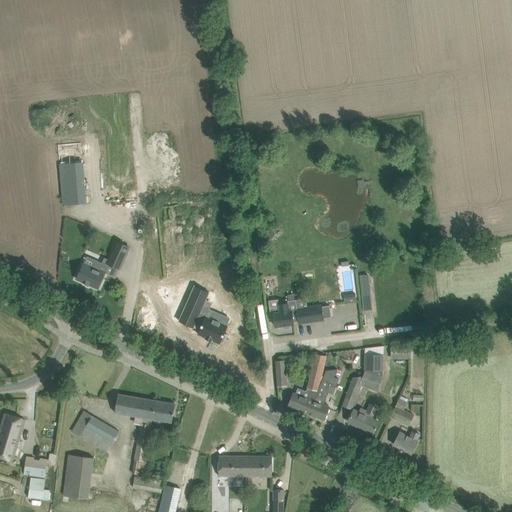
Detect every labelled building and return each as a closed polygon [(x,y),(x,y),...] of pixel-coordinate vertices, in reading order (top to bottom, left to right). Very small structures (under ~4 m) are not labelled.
[(109,224),(139,222),(131,100),(123,100),(121,79),(125,78),(124,66),(122,66),(120,36),(86,39),(92,130),(102,130),(109,224)] [(85,203),(81,163),(58,166),(62,206),(85,203)] [(98,288),(102,279),(104,273),(115,278),(129,248),(116,242),(108,260),(104,258),(99,270),(84,263),(77,279),(98,288)] [(392,271),(394,298),(401,297),(399,270),(392,271)] [(360,276),(363,298),(369,297),(365,275),(360,276)] [(195,285),(184,311),(197,316),(195,321),(202,324),(198,333),(206,337),(205,338),(212,340),(220,343),(221,341),(223,342),(227,334),(224,333),(228,325),(227,324),(230,318),(214,311),(211,317),(199,312),(205,299),(209,291),(195,285)] [(355,293),(344,295),(344,301),(356,300),(355,293)] [(298,321),(296,309),(295,300),(288,301),(288,303),(278,304),(278,307),(270,308),(271,317),(274,317),(275,327),(294,324),(293,322),(298,321)] [(324,318),(331,317),(330,304),(296,309),(298,324),(324,320),(324,318)] [(391,358),(411,360),(412,346),(392,345),(391,358)] [(378,389),(382,377),(383,376),(383,354),(365,354),(364,370),(365,371),(364,372),(363,376),(354,377),(354,379),(347,396),(355,399),(361,383),(378,389)] [(286,385),(286,375),(285,361),(276,361),(278,385),(286,385)] [(321,376),(324,363),(314,361),(307,387),(311,389),(307,398),(293,393),(288,406),(309,414),(314,402),(324,377),(321,376)] [(337,370),(337,369),(326,370),(324,377),(314,402),(309,414),(324,420),(330,406),(324,404),(328,392),(333,394),(339,379),(334,377),(337,370)] [(152,419),(162,421),(172,422),(175,404),(118,394),(115,413),(135,416),(134,424),(140,425),(136,445),(131,473),(144,475),(147,461),(144,461),(151,426),(152,419)] [(391,417),(409,426),(414,415),(404,410),(407,403),(399,399),(391,417)] [(373,434),(377,425),(379,422),(371,418),(377,407),(370,404),(365,415),(354,409),(348,421),(373,434)] [(119,431),(93,416),(84,411),(73,432),(107,451),(119,431)] [(0,456),(13,461),(22,429),(25,420),(5,413),(0,428),(0,456)] [(45,415),(42,438),(54,440),(57,417),(45,415)] [(161,432),(158,443),(171,447),(175,433),(170,431),(169,434),(161,432)] [(411,454),(416,445),(418,441),(417,441),(420,434),(413,431),(410,437),(400,432),(393,444),(411,454)] [(93,471),(104,474),(110,454),(99,451),(93,471)] [(68,454),(63,495),(89,499),(94,457),(68,454)] [(26,456),(24,474),(45,478),(47,459),(40,458),(39,461),(34,460),(34,457),(27,457),(27,456),(26,456)] [(245,476),(245,456),(219,456),(219,476),(245,476)] [(272,476),(272,466),(272,456),(245,456),(245,476),(272,476)] [(135,475),(133,487),(161,493),(163,481),(135,475)] [(50,490),(44,489),(45,479),(31,477),(28,498),(43,499),(49,500),(50,490)] [(175,511),(181,489),(165,485),(159,511),(175,511)] [(235,511),(237,487),(223,487),(222,511),(235,511)] [(283,511),(283,490),(273,490),(273,511),(283,511)]
